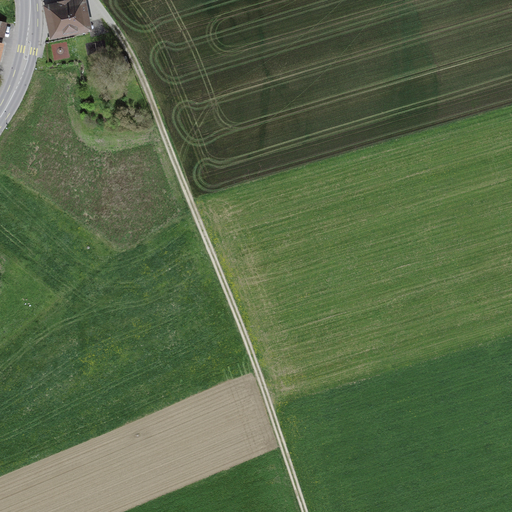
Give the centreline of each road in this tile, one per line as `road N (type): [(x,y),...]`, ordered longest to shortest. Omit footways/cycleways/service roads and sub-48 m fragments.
road 1 (track): [(303,511),(257,368),(133,58),(100,0)]
road 2 (primary): [(0,115),(24,61),(29,0)]
